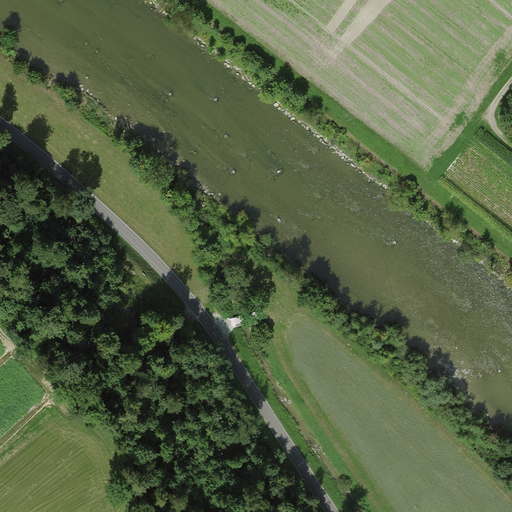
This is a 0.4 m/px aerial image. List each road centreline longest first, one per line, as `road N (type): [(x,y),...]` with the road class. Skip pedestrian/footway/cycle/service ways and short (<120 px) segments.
road 1 (unclassified): [(0,124),(68,179),(218,333),(334,511)]
road 2 (track): [(0,322),(71,417),(101,440),(137,511)]
